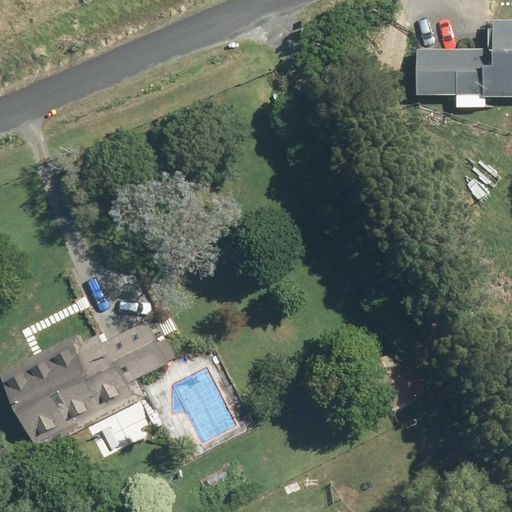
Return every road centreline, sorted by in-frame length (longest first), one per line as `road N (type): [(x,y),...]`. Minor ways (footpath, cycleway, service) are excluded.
road 1 (unknown): [(260,0),(511,486)]
road 2 (residential): [(0,92),(222,0)]
